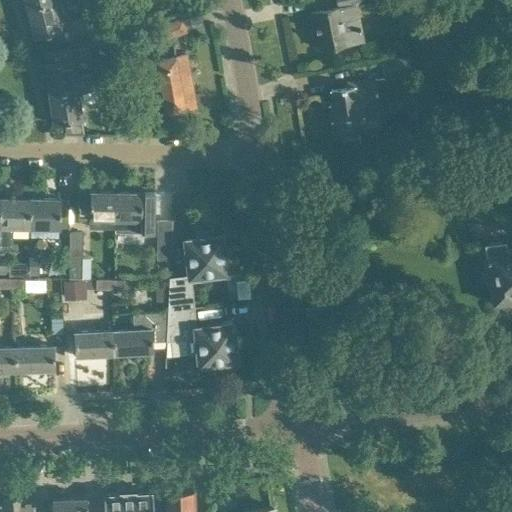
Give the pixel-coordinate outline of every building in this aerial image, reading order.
[(60,0),(24,0),(26,8),(55,1),(60,0)] [(73,37),(63,0),(60,0),(55,1),(26,8),(33,37),(55,32),(57,41),(73,37)] [(355,4),(377,0),(337,0),(338,7),(310,13),(313,27),(316,27),(320,49),(362,41),(355,4)] [(149,31),(154,43),(185,31),(180,19),(149,31)] [(47,63),(44,63),(49,94),(78,89),(93,87),(91,74),(76,76),(74,60),(79,59),(77,47),(45,52),(47,63)] [(197,107),(187,54),(156,59),(166,113),(197,107)] [(407,60),(381,64),(383,79),(409,75),(407,60)] [(98,78),(99,86),(114,84),(113,75),(98,78)] [(331,122),(359,118),(357,106),(378,103),(374,79),(353,82),(353,86),(330,89),(332,104),(329,104),(331,122)] [(121,83),(114,84),(99,86),(101,98),(109,97),(112,116),(125,114),(121,83)] [(82,120),(78,89),(49,94),(53,124),(82,120)] [(115,232),(116,192),(78,192),(78,220),(90,220),(90,219),(115,219),(115,232)] [(154,193),(116,192),(115,232),(152,233),(152,221),(153,221),(154,193)] [(29,231),(30,198),(0,197),(0,246),(12,247),(12,231),(29,231)] [(60,199),(30,198),(29,231),(60,231),(60,199)] [(157,259),(170,260),(172,220),(157,220),(157,221),(157,259)] [(185,240),(187,251),(189,275),(169,277),(168,301),(167,311),(194,308),(191,282),(202,281),(201,275),(225,272),(221,236),(211,237),(210,234),(211,234),(211,233),(195,231),(195,233),(196,239),(185,240)] [(71,279),(78,279),(82,279),(82,232),(70,232),(71,279)] [(511,248),(507,249),(506,241),(484,244),(489,281),(492,281),(494,302),(511,298),(511,248)] [(10,258),(0,257),(0,274),(9,275),(10,258)] [(40,258),(30,257),(29,275),(39,276),(40,258)] [(11,279),(0,279),(0,288),(11,289),(11,279)] [(11,279),(11,289),(25,289),(25,279),(11,279)] [(110,279),(97,279),(97,288),(110,289),(110,279)] [(110,279),(110,289),(124,289),(124,279),(110,279)] [(143,281),(142,292),(159,293),(160,281),(143,281)] [(255,290),(240,289),(239,307),(254,308),(255,290)] [(231,323),(221,325),(196,327),(194,308),(167,311),(166,341),(186,339),(188,355),(198,354),(199,363),(235,359),(234,349),(237,348),(237,349),(238,349),(236,333),(235,333),(235,334),(232,334),(231,323)] [(166,341),(167,311),(132,313),(133,328),(113,330),(114,354),(153,352),(152,342),(166,341)] [(114,354),(113,330),(74,332),(75,356),(114,354)] [(54,345),(15,346),(16,370),(55,369),(54,345)] [(0,370),(16,370),(15,346),(0,346),(0,370)] [(194,511),(194,491),(181,491),(181,487),(167,488),(167,492),(164,492),(165,511),(194,511)] [(120,494),(103,494),(103,511),(153,511),(152,492),(135,493),(135,492),(131,492),(123,492),(120,492),(120,494)] [(53,498),(53,511),(86,511),(86,497),(53,498)] [(33,511),(34,502),(21,502),(21,498),(3,499),(3,511),(33,511)]
